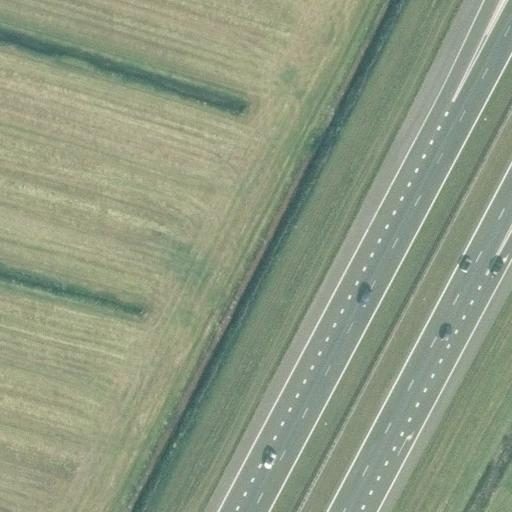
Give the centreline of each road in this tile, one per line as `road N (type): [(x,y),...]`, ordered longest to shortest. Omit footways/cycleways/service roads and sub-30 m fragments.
road 1 (motorway): [(455,126),(251,511)]
road 2 (motorway): [(343,511),(468,272)]
road 3 (motorway): [(498,0),(455,126)]
road 4 (motorway): [(511,19),(455,126)]
